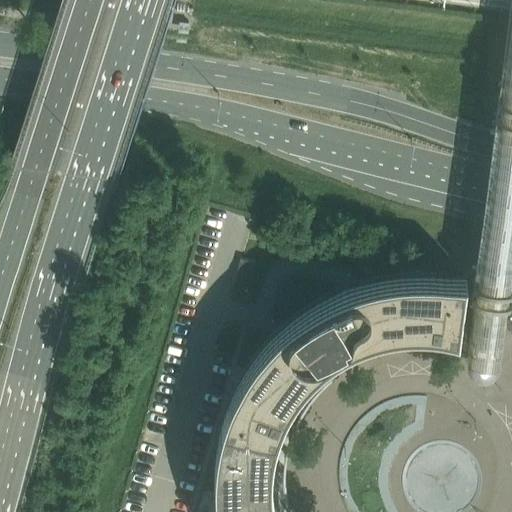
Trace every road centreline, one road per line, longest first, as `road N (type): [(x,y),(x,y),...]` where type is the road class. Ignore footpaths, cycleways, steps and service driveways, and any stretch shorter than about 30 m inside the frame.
road 1 (primary): [(0,511),(53,304),(146,0)]
road 2 (primary): [(511,149),(357,102),(0,44)]
road 3 (primary): [(0,79),(214,110),(511,183)]
road 4 (primary): [(87,0),(0,280)]
road 5 (unclassified): [(470,401),(413,384),(365,400),(334,436),(327,466),(337,511)]
road 6 (unclassified): [(496,511),(506,452),(470,401)]
